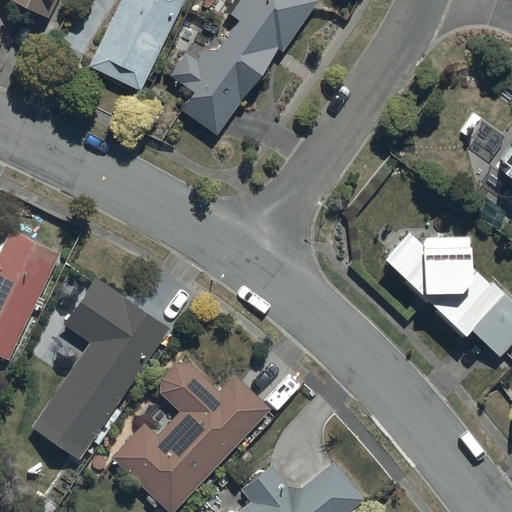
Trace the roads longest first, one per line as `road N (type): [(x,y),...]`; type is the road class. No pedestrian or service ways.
road 1 (residential): [(247,259),(359,354),(492,511)]
road 2 (residential): [(247,259),(378,76),(419,0)]
road 3 (residential): [(0,126),(247,259)]
